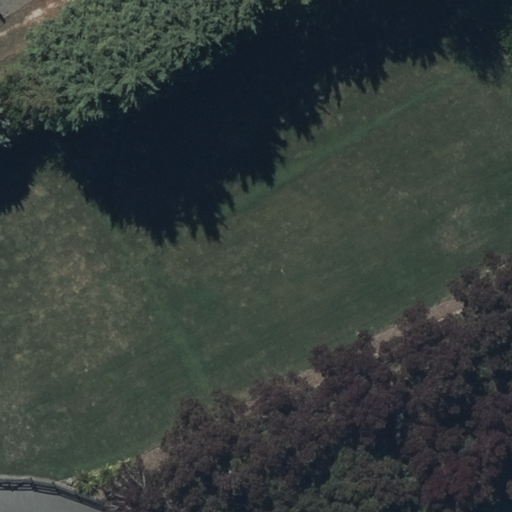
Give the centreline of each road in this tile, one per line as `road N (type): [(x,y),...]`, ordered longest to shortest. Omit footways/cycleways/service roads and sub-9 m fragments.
road 1 (track): [(511,360),(469,372),(188,511)]
road 2 (track): [(180,0),(0,89)]
